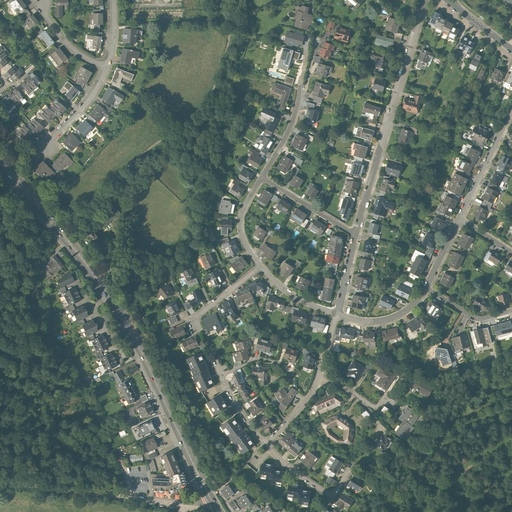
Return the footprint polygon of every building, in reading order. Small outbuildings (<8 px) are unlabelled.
[(27,10),(20,0),(16,0),(8,5),(17,17),(27,10)] [(55,0),(56,4),(55,4),(55,19),(63,19),(63,8),(69,7),(68,0),(55,0)] [(364,0),(343,0),(356,11),(364,0)] [(511,0),(495,0),(511,8),(511,0)] [(297,18),(295,25),(309,29),(313,14),(308,13),(310,6),(302,3),(301,6),(297,5),(296,8),(298,9),(295,17),(297,18)] [(441,15),(434,12),(429,24),(436,27),(440,17),(441,15)] [(103,28),(103,15),(93,15),(94,28),(103,28)] [(402,19),(389,15),(386,28),(398,32),(402,19)] [(39,25),(33,17),(24,24),(30,32),(39,25)] [(446,19),(440,17),(436,27),(435,29),(441,32),(446,21),(446,19)] [(334,30),(335,21),(329,20),(327,29),(334,30)] [(454,24),(446,21),(441,32),(441,33),(449,36),(453,27),(454,24)] [(338,25),(334,38),(348,42),(352,29),(338,25)] [(124,26),(122,42),(137,43),(138,35),(142,35),(143,28),(124,26)] [(455,42),(460,30),(453,27),(449,36),(447,39),(455,42)] [(305,37),(288,31),(284,42),(298,47),(299,44),(302,45),(305,37)] [(55,45),(46,33),(35,40),(44,52),(55,45)] [(395,38),(378,33),(375,43),(392,49),(395,38)] [(100,51),(102,39),(87,36),(86,41),(93,42),(92,50),(100,51)] [(469,39),(463,36),(458,48),(464,51),(468,41),(469,39)] [(470,55),(475,44),(468,41),(464,51),(463,52),(470,55)] [(324,43),(322,48),(332,51),(333,52),(335,46),(331,45),(325,43),(324,43)] [(123,47),(119,62),(129,64),(131,57),(139,59),(140,51),(123,47)] [(434,53),(420,47),(415,68),(424,72),(434,53)] [(277,68),(288,71),(292,58),(298,60),(300,53),(283,48),(277,68)] [(321,48),(319,54),(320,54),(329,57),(330,57),(332,51),(322,48),(321,48)] [(68,61),(59,50),(50,57),(59,68),(68,61)] [(389,54),(374,50),(372,56),(380,59),(378,66),(385,68),(389,54)] [(0,55),(0,64),(7,58),(10,56),(5,51),(0,55)] [(482,57),(475,54),(469,68),(475,71),(482,57)] [(0,72),(11,63),(7,58),(0,64),(0,72)] [(319,64),(318,63),(315,75),(325,78),(327,73),(330,74),(332,68),(319,64)] [(93,71),(82,65),(75,77),(87,83),(93,71)] [(13,67),(3,77),(8,81),(10,79),(17,72),(13,67)] [(134,73),(117,67),(111,81),(120,84),(123,76),(132,80),(134,73)] [(482,85),(488,72),(481,69),(475,81),(482,85)] [(505,73),(496,69),(491,78),(501,82),(505,73)] [(14,83),(23,73),(19,70),(17,72),(10,79),(14,83)] [(33,74),(29,78),(29,79),(36,88),(41,84),(33,74)] [(293,84),(295,78),(287,76),(285,82),(293,84)] [(387,81),(376,78),(373,87),(384,90),(387,81)] [(29,79),(25,82),(33,93),(38,89),(36,88),(29,79)] [(25,82),(20,86),(29,96),(33,93),(25,82)] [(284,109),(292,88),(274,82),(271,91),(281,94),(276,107),(284,109)] [(331,86),(316,82),(313,95),(315,96),(323,98),(324,98),(325,94),(328,95),(331,86)] [(65,91),(73,98),(80,90),(72,83),(65,91)] [(125,95),(109,86),(101,99),(111,105),(115,98),(121,102),(125,95)] [(15,91),(11,94),(19,104),(23,100),(15,91)] [(11,94),(7,98),(15,107),(19,104),(11,94)] [(405,97),(401,109),(416,114),(422,96),(414,94),(413,99),(405,97)] [(7,98),(3,101),(11,111),(15,107),(7,98)] [(62,111),(67,107),(58,99),(54,103),(62,111)] [(382,105),(366,100),(363,110),(379,115),(382,105)] [(3,101),(0,103),(0,106),(7,114),(11,111),(3,101)] [(58,115),(62,111),(54,103),(50,108),(56,113),(58,115)] [(107,111),(98,103),(89,114),(99,122),(107,111)] [(52,118),(56,113),(50,108),(47,105),(43,110),(52,118)] [(264,127),(273,132),(280,118),(275,116),(277,112),(264,106),(259,115),(268,119),(264,127)] [(316,122),(319,112),(313,111),(308,109),(304,122),(311,124),(312,121),(316,122)] [(47,123),(52,118),(43,110),(39,114),(47,123)] [(40,130),(45,125),(37,117),(32,122),(40,130)] [(94,127),(85,119),(76,128),(85,136),(94,127)] [(35,135),(40,130),(32,122),(27,127),(33,134),(35,135)] [(29,138),(33,134),(27,127),(25,125),(21,129),(29,138)] [(375,130),(359,125),(356,135),(372,139),(375,130)] [(487,138),(490,131),(477,125),(474,131),(487,138)] [(25,142),(29,138),(21,129),(16,134),(25,142)] [(414,133),(402,129),(398,141),(410,144),(414,133)] [(484,145),(487,138),(474,131),(471,138),(484,145)] [(82,141),(72,132),(62,142),(71,152),(82,141)] [(303,150),(308,138),(297,133),(291,145),(303,150)] [(267,154),(275,140),(263,134),(256,148),(267,154)] [(365,158),(368,145),(356,142),(353,155),(365,158)] [(465,145),(461,153),(477,160),(481,152),(465,145)] [(250,155),(246,161),(258,168),(263,159),(258,156),(260,153),(250,147),(247,153),(250,155)] [(75,162),(64,152),(53,163),(61,170),(66,164),(69,167),(75,162)] [(293,160),(284,155),(277,167),(286,173),(293,160)] [(511,159),(502,155),(498,166),(510,171),(511,166),(511,159)] [(459,158),(455,166),(469,173),(473,164),(459,158)] [(56,174),(43,160),(38,164),(32,159),(28,163),(42,176),(45,173),(51,179),(56,174)] [(365,164),(354,160),(350,174),(362,177),(365,164)] [(402,165),(389,161),(385,173),(398,177),(402,165)] [(254,173),(243,166),(238,175),(249,182),(254,173)] [(508,177),(495,171),(490,182),(503,188),(508,177)] [(464,187),(468,179),(454,172),(450,180),(464,187)] [(304,179),(295,173),(289,183),(298,189),(304,179)] [(227,191),(239,198),(247,186),(235,178),(227,191)] [(360,182),(348,179),(345,192),(357,195),(360,182)] [(395,182),(384,179),(380,190),(392,193),(395,182)] [(460,195),(464,187),(450,180),(446,188),(460,195)] [(320,190),(312,185),(306,194),(314,199),(320,190)] [(498,192),(487,187),(482,198),(493,203),(498,192)] [(274,193),(264,188),(257,200),(267,205),(274,193)] [(454,208),(457,201),(445,195),(441,203),(454,208)] [(384,216),(386,208),(393,210),(395,203),(387,201),(387,199),(378,196),(373,213),(384,216)] [(350,219),(355,200),(341,197),(336,215),(350,219)] [(231,201),(221,198),(218,211),(228,214),(228,212),(233,213),(235,204),(230,203),(231,201)] [(291,204),(281,198),(275,207),(285,214),(291,204)] [(450,216),(454,208),(441,203),(438,210),(450,216)] [(478,206),(473,216),(483,221),(488,211),(478,206)] [(307,214),(297,207),(290,217),(301,224),(307,214)] [(116,209),(101,221),(105,226),(120,214),(116,209)] [(448,222),(434,215),(429,226),(443,233),(448,222)] [(326,226),(316,219),(309,230),(319,237),(326,226)] [(378,225),(371,223),(368,233),(376,235),(378,225)] [(267,231),(258,225),(252,234),(262,240),(267,231)] [(209,237),(214,234),(211,228),(206,231),(209,237)] [(84,239),(91,247),(100,238),(93,230),(84,239)] [(421,242),(430,247),(437,235),(427,230),(421,242)] [(474,239),(463,233),(457,244),(468,249),(474,239)] [(331,234),(330,241),(342,243),(344,237),(331,234)] [(240,251),(235,239),(221,245),(227,257),(240,251)] [(330,241),(329,247),(341,250),(342,243),(330,241)] [(374,243),(365,241),(363,251),(372,253),(374,243)] [(276,251),(264,243),(260,250),(265,252),(263,256),(271,261),(276,251)] [(329,247),(327,254),(340,257),(341,250),(329,247)] [(503,256),(492,250),(487,259),(498,265),(503,256)] [(217,264),(211,251),(199,256),(205,269),(217,264)] [(458,270),(464,256),(453,251),(447,265),(458,270)] [(327,254),(326,261),(338,263),(340,257),(327,254)] [(63,265),(54,255),(49,259),(51,261),(45,266),(46,267),(42,270),(48,277),(63,265)] [(230,265),(237,274),(248,264),(241,256),(230,265)] [(419,277),(427,261),(417,257),(410,272),(419,277)] [(369,261),(361,259),(360,269),(368,270),(369,261)] [(279,272),(287,278),(294,268),(284,261),(280,267),(282,268),(279,272)] [(199,283),(191,265),(180,270),(188,288),(199,283)] [(224,283),(218,269),(202,276),(205,283),(210,281),(214,288),(224,283)] [(70,272),(55,279),(60,289),(74,282),(70,272)] [(454,277),(444,272),(438,283),(449,288),(454,277)] [(311,280),(300,275),(295,286),(305,291),(311,280)] [(326,276),(324,286),(334,288),(336,278),(326,276)] [(367,279),(358,277),(355,287),(365,289),(367,279)] [(267,296),(268,287),(258,280),(247,285),(248,287),(251,293),(257,291),(267,296)] [(173,291),(166,283),(154,293),(160,301),(173,291)] [(412,290),(399,285),(395,294),(408,299),(412,290)] [(324,286),(322,299),(332,301),(334,288),(324,286)] [(251,293),(248,287),(235,293),(240,302),(247,299),(249,304),(255,301),(251,293)] [(77,294),(74,288),(62,293),(65,299),(77,294)] [(203,300),(199,289),(190,294),(191,297),(183,304),(186,312),(203,300)] [(507,293),(497,296),(500,306),(510,303),(507,293)] [(80,300),(77,294),(65,299),(68,305),(80,300)] [(286,299),(269,295),(265,309),(274,312),(275,308),(283,310),(286,299)] [(364,297),(354,295),(351,307),(362,310),(364,297)] [(383,296),(379,304),(390,309),(394,301),(383,296)] [(490,303),(477,296),(472,304),(485,312),(490,303)] [(232,299),(217,305),(223,318),(229,316),(231,322),(241,318),(232,299)] [(176,300),(165,305),(170,317),(181,313),(176,300)] [(434,321),(442,309),(430,301),(422,313),(434,321)] [(88,316),(82,305),(70,310),(75,322),(88,316)] [(308,314),(294,309),(291,320),(305,325),(308,314)] [(222,328),(215,313),(202,319),(207,331),(215,327),(216,330),(222,328)] [(326,318),(314,314),(311,326),(323,329),(326,318)] [(419,315),(405,323),(411,332),(420,327),(423,330),(427,327),(424,324),(419,315)] [(81,325),(86,336),(98,331),(93,320),(81,325)] [(511,331),(511,324),(511,320),(492,325),(495,336),(511,331)] [(186,335),(182,325),(168,330),(171,337),(176,335),(178,339),(186,335)] [(397,326),(380,331),(382,342),(400,338),(397,326)] [(484,327),(473,330),(476,344),(487,342),(484,327)] [(359,332),(335,328),(333,339),(357,344),(359,332)] [(375,332),(362,332),(362,342),(369,342),(369,349),(374,349),(375,332)] [(465,334),(458,336),(461,349),(469,347),(465,334)] [(89,340),(92,347),(105,341),(102,335),(89,340)] [(458,336),(451,338),(454,351),(461,349),(458,336)] [(199,346),(195,337),(180,344),(185,353),(199,346)] [(273,342),(259,337),(255,349),(269,353),(273,342)] [(248,339),(234,343),(237,352),(249,349),(251,348),(248,339)] [(92,347),(96,354),(108,348),(105,341),(92,347)] [(447,348),(435,346),(434,357),(439,358),(441,363),(451,359),(447,348)] [(298,351),(287,347),(283,358),(295,362),(298,351)] [(237,352),(233,353),(235,362),(251,357),(249,349),(237,352)] [(209,369),(201,352),(185,359),(193,376),(208,369),(209,369)] [(114,360),(111,353),(98,359),(101,365),(114,360)] [(314,371),(317,356),(306,354),(303,368),(314,371)] [(117,366),(114,360),(101,365),(104,372),(117,366)] [(365,368),(353,360),(343,374),(356,382),(365,368)] [(269,367),(253,366),(252,377),(261,378),(260,385),(268,385),(269,367)] [(379,377),(375,384),(385,391),(395,375),(381,366),(375,374),(379,377)] [(192,376),(199,393),(215,386),(208,369),(193,376),(192,376)] [(133,389),(128,379),(122,382),(120,379),(123,377),(120,370),(112,375),(122,395),(133,389)] [(238,376),(237,374),(234,376),(233,377),(234,379),(233,381),(235,385),(241,382),(240,381),(241,378),(240,376),(239,376),(238,376)] [(435,386),(417,376),(410,388),(428,398),(435,386)] [(241,382),(235,385),(237,390),(240,391),(244,389),(245,386),(244,383),(241,382)] [(284,388),(274,394),(281,404),(285,398),(288,395),(284,388)] [(291,402),(298,391),(292,388),(288,395),(285,398),(291,402)] [(139,399),(133,389),(122,395),(128,405),(139,399)] [(244,389),(240,391),(240,393),(242,398),(245,399),(248,397),(247,395),(249,394),(247,391),(244,389)] [(146,394),(140,396),(142,402),(149,400),(146,394)] [(315,413),(337,403),(341,406),(345,401),(335,394),(311,404),(315,413)] [(228,407),(220,395),(206,404),(214,416),(228,407)] [(253,417),(261,412),(265,409),(257,398),(249,404),(251,407),(248,409),(253,417)] [(284,412),(291,402),(285,398),(281,404),(278,408),(284,412)] [(150,403),(136,410),(140,419),(154,412),(150,403)] [(386,415),(390,409),(385,406),(381,412),(386,415)] [(398,418),(403,421),(394,433),(405,441),(414,428),(411,426),(419,415),(407,406),(398,418)] [(362,414),(367,419),(371,414),(366,410),(362,414)] [(337,443),(349,444),(352,442),(354,425),(338,414),(321,423),(326,436),(337,443)] [(116,423),(121,421),(119,417),(114,419),(113,417),(104,421),(107,427),(116,423)] [(244,431),(233,417),(220,427),(230,441),(231,441),(244,431)] [(270,421),(268,417),(259,424),(261,427),(270,421)] [(135,418),(127,421),(130,426),(137,423),(135,418)] [(140,437),(156,430),(152,421),(135,428),(140,437)] [(273,424),(270,421),(261,427),(264,431),(273,424)] [(244,431),(231,441),(242,456),(256,446),(244,431)] [(296,439),(287,432),(278,444),(287,451),(296,439)] [(388,453),(395,440),(385,434),(383,437),(378,434),(371,446),(381,451),(382,450),(388,453)] [(157,447),(153,436),(140,441),(145,453),(147,452),(150,459),(157,456),(154,449),(157,447)] [(305,446),(296,439),(287,451),(296,457),(305,446)] [(318,459),(308,451),(300,461),(310,469),(318,459)] [(170,471),(170,473),(180,470),(172,452),(160,457),(167,471),(170,471)] [(347,466),(332,456),(325,467),(327,469),(323,474),(328,478),(325,482),(332,487),(335,483),(337,484),(341,478),(340,477),(347,466)] [(284,472),(272,470),(272,466),(263,464),(261,477),(273,479),(272,486),(282,487),(284,472)] [(169,477),(154,476),(152,490),(168,491),(187,486),(183,470),(180,470),(170,473),(169,477)] [(364,483),(354,476),(347,488),(352,491),(353,489),(358,493),(364,483)] [(300,485),(289,484),(287,497),(300,499),(299,504),(309,505),(311,492),(299,490),(300,485)] [(229,485),(226,487),(225,486),(223,487),(223,488),(220,490),(222,493),(221,493),(222,495),(232,489),(231,488),(232,488),(230,485),(229,485)] [(232,490),(232,489),(222,495),(224,497),(226,499),(229,497),(230,498),(232,496),(232,495),(235,493),(234,493),(235,492),(233,489),(232,490)] [(249,498),(246,493),(237,499),(240,504),(249,498)] [(354,500),(343,493),(335,505),(343,510),(345,507),(348,510),(354,500)] [(252,502),(249,498),(240,504),(243,508),(252,502)] [(236,511),(240,510),(233,501),(229,504),(234,511),(236,511)]
